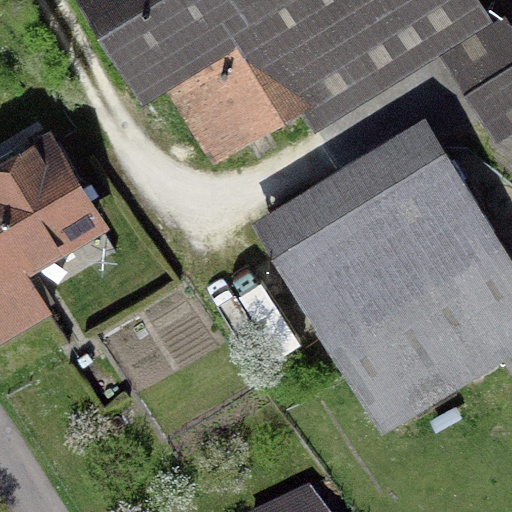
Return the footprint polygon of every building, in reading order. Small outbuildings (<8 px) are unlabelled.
[(286,68),(392,0),(80,0),(127,74),(131,72),(145,93),(146,93),(143,87),(166,73),(157,57),(192,35),(205,57),(162,83),(209,160),(306,99),(286,68)] [(511,114),(511,11),(505,0),(499,0),(441,37),(496,125),(511,114)] [(45,143),(29,152),(0,169),(0,332),(41,308),(16,266),(92,220),(45,143)] [(511,336),(511,268),(439,148),(268,253),(372,422),(511,336)] [(320,511),(306,492),(262,511),(320,511)]
